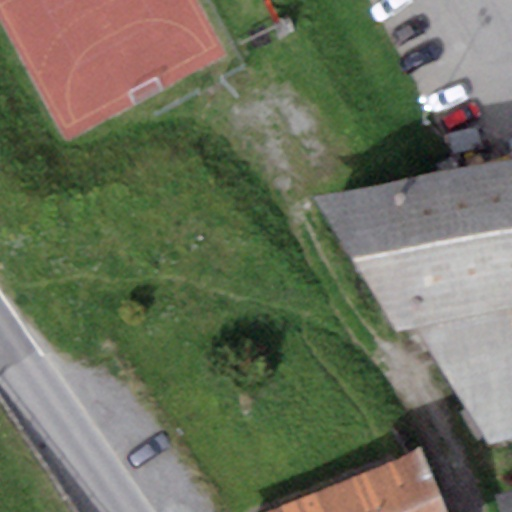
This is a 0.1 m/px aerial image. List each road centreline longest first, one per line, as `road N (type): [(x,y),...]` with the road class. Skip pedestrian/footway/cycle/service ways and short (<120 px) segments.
road 1 (track): [(474,511),(414,387),(347,317),(294,221),(268,116)]
road 2 (unclassified): [(118,511),(0,338)]
